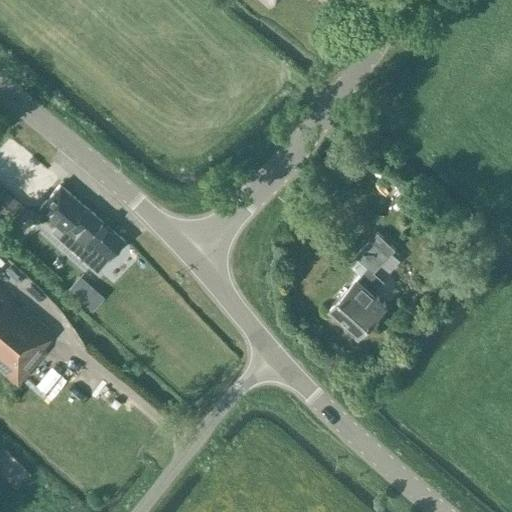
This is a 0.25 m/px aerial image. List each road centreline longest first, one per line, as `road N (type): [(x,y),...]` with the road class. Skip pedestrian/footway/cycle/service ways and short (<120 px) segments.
road 1 (tertiary): [(190,260),(312,134),(408,0)]
road 2 (tertiary): [(190,260),(0,93)]
road 3 (tertiary): [(438,511),(268,354)]
road 4 (unclassified): [(139,511),(268,354)]
road 5 (tertiary): [(268,354),(190,260)]
